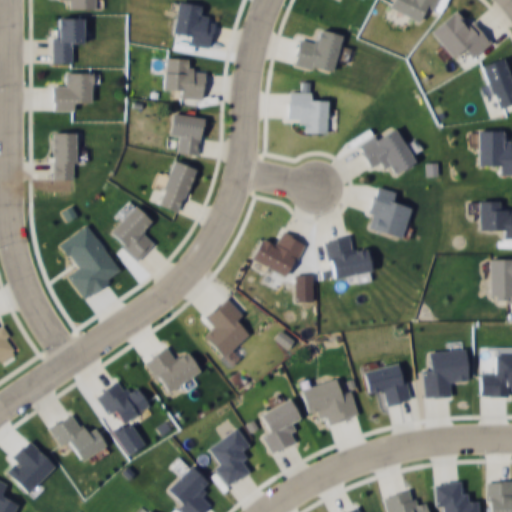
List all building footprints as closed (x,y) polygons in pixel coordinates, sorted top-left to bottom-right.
[(61,0),(62,8),(95,7),(95,0),(61,0)] [(175,0),(171,30),(190,33),(188,44),(210,47),(214,16),(200,14),(201,3),(181,0),(175,0)] [(391,0),(388,7),(416,21),(422,9),(431,13),(437,0),(391,0)] [(453,59),(464,50),(470,58),(491,41),(467,13),(461,17),(454,9),(429,30),(453,59)] [(51,62),(71,62),(71,41),(82,41),(82,16),(51,16),(51,62)] [(333,73),(340,32),(318,28),(316,39),(298,35),(293,65),(333,73)] [(202,98),(204,68),(191,67),(192,57),(164,55),(162,90),(180,91),(180,97),(202,98)] [(511,81),(504,55),(481,62),(487,82),(480,84),(483,95),(493,92),(497,108),(511,103),(511,81)] [(72,110),(72,100),(91,100),(91,80),(97,80),(97,70),(62,71),(62,80),(51,80),(51,110),(72,110)] [(326,100),(311,100),(311,90),(285,90),(285,127),(326,128),(326,100)] [(204,116),(171,111),(168,137),(178,138),(175,152),(198,156),(204,116)] [(356,142),(371,171),(384,165),(389,174),(413,162),(394,123),(356,142)] [(511,139),(501,139),(501,128),(476,128),(476,163),(498,163),(498,173),(511,173),(511,139)] [(76,178),(76,130),(50,130),(50,178),(76,178)] [(154,203),(178,212),(195,166),(170,157),(154,203)] [(363,226),(401,236),(409,206),(391,201),(394,190),(375,184),(363,226)] [(499,199),(476,199),(476,227),(502,228),(502,238),(511,237),(511,208),(499,209),(499,199)] [(106,231),(135,261),(157,239),(145,227),(152,220),(135,203),(106,231)] [(287,277),(303,239),(276,229),(271,241),(259,236),(248,261),(287,277)] [(355,272),(356,280),(371,277),(365,248),(354,250),(351,233),(322,239),(329,277),(355,272)] [(511,256),(488,256),(488,301),(511,300),(511,267),(511,256)] [(248,334),(236,321),(243,314),(224,294),(200,317),(208,326),(200,333),(223,357),(248,334)] [(0,357),(13,350),(0,325),(0,357)] [(143,359),(166,395),(193,377),(191,374),(199,369),(185,347),(174,354),(168,343),(143,359)] [(123,422),(150,404),(138,386),(128,392),(118,376),(92,393),(107,414),(115,409),(123,422)] [(299,386),(307,414),(317,411),(321,424),(357,413),(351,390),(340,393),(335,376),(299,386)] [(80,459),(105,444),(93,424),(83,429),(71,410),(46,425),(58,445),(68,439),(80,459)] [(224,485),(251,468),(239,449),(247,444),(236,426),(208,444),(216,457),(209,461),(224,485)] [(511,511),(511,478),(485,479),(484,511),(511,511)] [(395,511),(427,511),(425,502),(414,504),(411,488),(381,495),(384,511),(395,511)]
